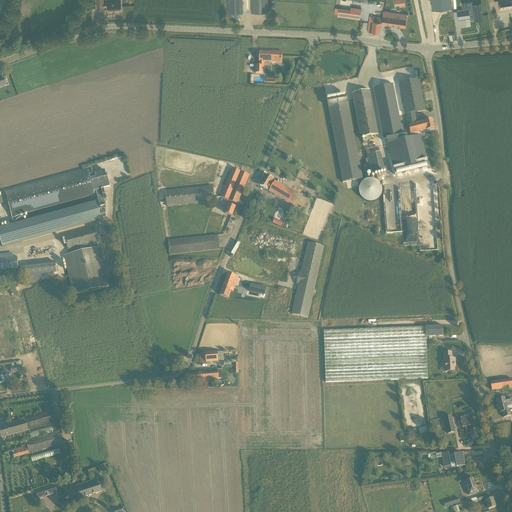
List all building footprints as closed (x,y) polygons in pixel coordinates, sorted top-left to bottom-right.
[(103,0),(96,0),(97,9),(104,9),(104,6),(107,6),(108,12),(121,11),(121,2),(107,3),(104,3),(103,0)] [(227,0),(228,14),(243,13),(242,0),(227,0)] [(268,12),(267,0),(250,0),(251,13),(268,12)] [(511,0),(499,0),(498,0),(500,10),(511,7),(511,0)] [(463,10),(457,11),(458,19),(458,20),(458,19),(469,18),(469,17),(469,15),(473,14),(473,15),(473,17),(474,18),(474,20),(474,18),(478,18),(478,19),(482,19),(480,4),(474,5),(472,5),(469,6),(463,6),(463,10)] [(339,7),(338,16),(349,18),(359,19),(361,8),(351,7),(351,9),(339,7)] [(401,14),(398,13),(386,12),(383,11),(382,17),(369,16),(367,32),(379,33),(380,24),(405,27),(407,15),(401,14)] [(263,62),(282,63),(282,52),(273,52),(273,53),(260,52),(259,62),(260,62),(260,66),(256,66),(255,73),(263,73),(263,66),(263,62)] [(414,113),(425,111),(419,79),(399,83),(405,115),(407,114),(407,117),(415,116),(414,113)] [(393,84),(374,87),(384,139),(403,135),(393,84)] [(361,138),(378,135),(369,90),(352,94),(361,138)] [(362,179),(346,95),(327,99),(343,183),(362,179)] [(425,122),(414,125),(404,127),(406,136),(419,132),(427,130),(434,129),(432,120),(425,122)] [(421,135),(387,144),(395,175),(429,167),(421,135)] [(372,176),(385,172),(380,153),(378,153),(378,151),(375,152),(375,154),(367,156),(372,176)] [(228,173),(230,174),(220,197),(233,203),(232,206),(229,205),(225,214),(232,216),(249,175),(232,168),(231,171),(229,170),(228,173)] [(13,221),(14,223),(14,226),(22,224),(20,216),(95,195),(94,191),(92,185),(102,182),(108,181),(106,175),(90,179),(88,170),(5,193),(13,221)] [(271,184),(274,179),(267,175),(260,186),(289,203),(294,193),(275,182),(273,185),(271,184)] [(379,203),(382,182),(363,179),(359,199),(379,203)] [(214,203),(213,185),(208,186),(208,187),(165,191),(167,207),(210,203),(214,203)] [(7,228),(0,230),(0,232),(4,247),(62,230),(57,214),(14,226),(12,222),(5,224),(7,228)] [(68,250),(98,241),(95,228),(64,237),(68,250)] [(218,236),(168,241),(169,255),(219,250),(218,236)] [(308,243),(306,250),(297,290),(292,315),(308,318),(313,297),(324,247),(324,246),(320,246),(308,243)] [(240,245),(239,254),(289,264),(291,255),(240,245)] [(73,295),(109,287),(100,247),(64,256),(73,295)] [(0,254),(0,270),(18,269),(17,257),(13,258),(13,254),(13,253),(1,255),(0,254)] [(55,263),(23,267),(24,277),(57,273),(55,263)] [(285,282),(288,271),(261,265),(261,269),(251,267),(249,274),(285,282)] [(231,291),(233,292),(238,277),(228,274),(220,295),(228,299),(231,291)] [(250,284),(249,292),(265,295),(267,288),(250,284)] [(283,303),(287,287),(278,285),(273,300),(283,303)] [(9,358),(36,351),(20,286),(2,290),(1,286),(0,286),(0,356),(8,354),(9,358)] [(443,327),(324,331),(326,382),(428,379),(426,338),(428,338),(428,337),(443,336),(443,327)] [(445,362),(446,372),(454,372),(454,364),(455,364),(455,359),(451,359),(451,352),(444,353),(444,362),(445,362)] [(205,354),(203,354),(200,354),(200,363),(205,363),(218,362),(217,353),(205,354)] [(13,373),(23,371),(21,361),(18,361),(19,366),(12,367),(13,373)] [(206,384),(206,381),(214,381),(213,379),(218,379),(218,372),(205,373),(205,371),(202,371),(202,373),(185,375),(186,382),(198,381),(199,385),(206,384)] [(511,382),(511,379),(490,382),(492,391),(511,387),(511,382)] [(499,407),(499,409),(507,407),(508,411),(509,410),(511,409),(511,403),(510,398),(505,399),(505,398),(496,400),(498,407),(499,407)] [(511,409),(508,411),(507,407),(499,409),(500,413),(502,412),(503,418),(511,415),(511,409)] [(6,424),(7,427),(0,429),(0,431),(2,438),(56,423),(53,411),(6,424)] [(470,433),(472,439),(479,437),(477,430),(474,430),(473,425),(474,425),(472,417),(468,418),(468,416),(460,418),(461,421),(460,421),(461,423),(462,423),(463,428),(465,427),(467,433),(470,433)] [(451,417),(444,419),(447,431),(454,429),(451,417)] [(31,438),(54,432),(53,426),(42,428),(43,429),(30,432),(31,438)] [(14,457),(62,444),(59,433),(26,442),(28,448),(12,452),(14,457)] [(32,461),(61,454),(60,449),(30,456),(32,461)] [(457,464),(458,468),(465,466),(464,466),(462,455),(463,454),(462,454),(455,455),(454,454),(448,455),(448,454),(442,455),(444,467),(449,466),(449,465),(449,463),(450,464),(450,463),(451,462),(451,461),(453,461),(454,461),(455,462),(456,462),(457,463),(457,464)] [(466,485),(465,485),(468,495),(478,492),(476,484),(475,485),(474,482),(473,478),(464,481),(466,485)] [(101,491),(99,483),(97,479),(75,486),(76,490),(68,493),(70,502),(101,492),(101,491)] [(57,494),(55,485),(35,491),(38,500),(57,494)] [(487,505),(488,510),(495,507),(493,499),(483,502),(484,506),(487,505)]
